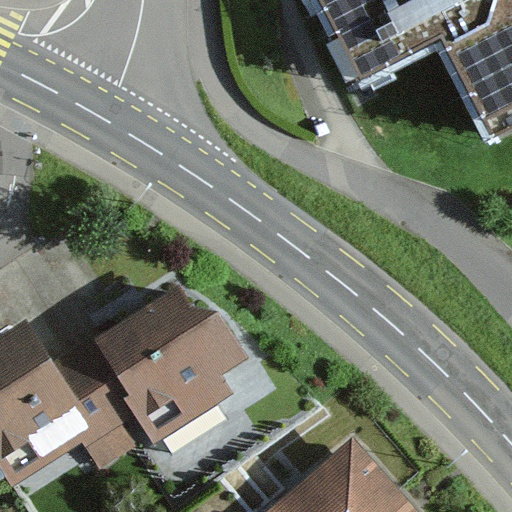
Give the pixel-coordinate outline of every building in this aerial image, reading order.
[(511,0),(316,0),(358,78),(435,37),(487,134),(511,121),(511,0)] [(98,333),(137,397),(155,426),(229,381),(215,357),(229,348),(186,279),(98,333)] [(137,397),(98,333),(57,358),(36,326),(0,347),(0,436),(11,455),(20,469),(137,397)] [(0,461),(11,455),(0,436),(0,461)] [(431,511),(368,440),(286,511),(431,511)]
